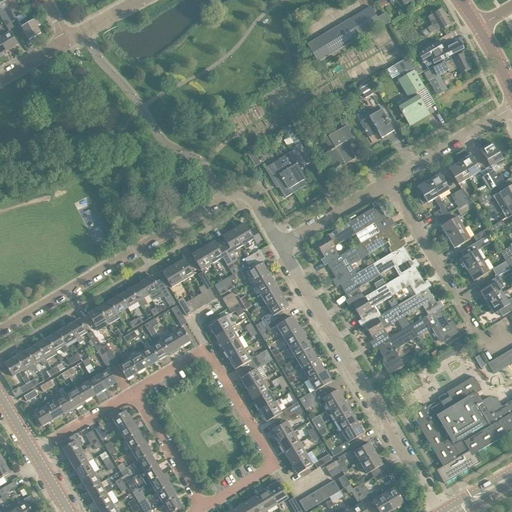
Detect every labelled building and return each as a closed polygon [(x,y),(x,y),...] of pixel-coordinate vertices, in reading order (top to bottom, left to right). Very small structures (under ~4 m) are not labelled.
[(0,0),(0,10),(3,9),(3,8),(8,5),(15,1),(14,0),(0,0)] [(12,23),(17,20),(8,5),(3,8),(12,23)] [(344,46),(380,25),(381,27),(389,22),(384,13),(377,17),(370,6),(307,44),(318,62),(344,46)] [(441,8),(427,17),(432,25),(427,28),(422,31),(425,36),(440,27),(442,28),(450,23),(441,8)] [(0,16),(8,30),(13,27),(3,9),(0,10),(0,16)] [(18,22),(21,26),(29,40),(40,33),(37,27),(40,25),(36,18),(27,23),(24,18),(18,22)] [(0,39),(6,51),(17,45),(10,32),(4,35),(0,30),(0,39)] [(459,41),(442,50),(442,48),(437,41),(417,52),(424,63),(432,59),(435,64),(463,50),(462,49),(463,47),(461,44),(460,43),(459,41)] [(460,74),(470,69),(462,53),(419,75),(425,86),(430,83),(435,94),(446,89),(439,75),(447,70),(448,72),(457,68),(460,74)] [(414,70),(397,80),(409,100),(398,107),(409,124),(421,117),(422,119),(429,114),(415,92),(424,87),(414,70)] [(365,98),(372,94),(377,91),(370,80),(358,87),(365,98)] [(381,138),(393,131),(394,131),(381,109),(359,122),(368,136),(377,131),(381,138)] [(355,158),(344,142),(353,137),(346,125),(323,139),(330,150),(319,156),(328,171),(343,163),(344,165),(355,158)] [(311,162),(290,127),(285,130),(293,143),(292,149),(292,150),(293,151),(279,159),(278,159),(297,191),(305,186),(302,181),(305,179),(299,169),(311,162)] [(496,163),(502,159),(492,142),(480,149),(492,169),(498,166),(496,163)] [(255,166),(260,163),(252,150),(247,153),(255,166)] [(470,155),(459,161),(469,178),(480,171),(470,155)] [(285,198),(297,191),(278,159),(278,160),(265,168),(274,184),(276,183),(285,198)] [(457,184),(469,178),(459,161),(448,168),(457,184)] [(495,187),(500,183),(493,170),(487,174),(495,187)] [(439,173),(428,180),(438,196),(449,190),(439,173)] [(489,190),(495,187),(487,174),(481,177),(489,190)] [(437,221),(448,214),(444,207),(438,196),(428,180),(417,186),(421,193),(417,195),(423,205),(434,199),(440,209),(433,214),(437,221)] [(511,184),(493,196),(499,207),(511,199),(511,184)] [(464,205),(470,202),(462,189),(456,192),(464,205)] [(480,204),(493,197),(489,191),(476,198),(480,204)] [(458,208),(464,205),(456,192),(450,195),(458,208)] [(511,199),(499,207),(506,218),(511,214),(511,199)] [(460,215),(473,208),(470,202),(464,205),(458,208),(456,210),(460,215)] [(390,226),(394,224),(390,218),(387,220),(381,210),(380,211),(377,206),(378,206),(378,205),(348,223),(355,233),(373,223),(379,233),(390,226)] [(440,226),(447,237),(463,228),(457,216),(440,226)] [(55,232),(80,226),(78,217),(53,223),(55,232)] [(490,234),(505,225),(502,220),(487,229),(490,234)] [(244,223),(233,230),(242,245),(245,249),(248,247),(249,245),(247,242),(253,239),(255,243),(261,240),(254,228),(249,231),(244,223)] [(339,256),(335,251),(333,252),(331,248),(355,233),(348,223),(315,242),(315,243),(316,242),(319,247),(318,248),(324,257),(320,260),(324,266),(328,263),(327,263),(339,256)] [(389,227),(390,226),(379,233),(361,243),(367,254),(387,242),(390,246),(387,247),(391,253),(402,246),(402,247),(406,245),(402,239),(399,241),(393,231),(392,231),(389,227)] [(470,239),(463,228),(447,237),(454,248),(470,239)] [(476,242),(489,234),(486,229),(472,237),(476,242)] [(223,238),(219,240),(237,272),(239,271),(242,269),(233,254),(236,252),(235,249),(242,245),(233,230),(222,236),(223,238)] [(476,242),(460,252),(462,257),(460,259),(466,270),(483,260),(477,250),(493,241),(489,234),(476,242)] [(32,239),(21,244),(25,256),(37,251),(32,239)] [(211,263),(222,257),(232,275),(232,274),(237,272),(219,240),(214,243),(213,241),(202,248),(211,263)] [(367,254),(361,243),(339,256),(327,263),(328,263),(329,263),(331,267),(330,268),(336,278),(333,280),(336,286),(340,284),(351,277),(348,271),(346,273),(343,268),(367,254)] [(511,243),(509,245),(511,246),(500,253),(504,260),(511,255),(511,243)] [(15,246),(9,249),(20,272),(25,269),(15,246)] [(402,246),(391,253),(373,264),(379,275),(391,267),(397,277),(415,267),(418,265),(415,259),(411,261),(405,251),(404,252),(401,247),(402,247),(402,246)] [(46,247),(39,250),(50,273),(57,269),(46,247)] [(53,249),(57,262),(64,260),(59,247),(53,249)] [(211,263),(202,248),(191,254),(200,270),(211,263)] [(247,265),(263,255),(259,250),(244,259),(247,265)] [(253,283),(268,274),(262,263),(266,260),(263,255),(247,265),(248,265),(242,269),(239,271),(244,279),(249,276),(253,283)] [(184,259),(173,265),(182,281),(193,274),(184,259)] [(489,271),(483,260),(466,270),(473,281),(489,271)] [(509,267),(508,266),(506,261),(505,261),(492,269),(495,275),(509,267)] [(42,263),(36,265),(42,278),(47,276),(42,263)] [(14,286),(19,282),(8,264),(3,267),(14,286)] [(352,305),(363,298),(360,292),(358,293),(355,289),(379,275),(373,264),(351,277),(340,284),(341,283),(344,288),(342,289),(348,299),(345,301),(348,307),(352,305)] [(162,272),(171,287),(182,281),(173,265),(162,272)] [(414,268),(415,267),(397,277),(385,285),(391,295),(412,283),(414,288),(412,289),(415,295),(427,288),(431,286),(427,280),(423,282),(417,272),(416,273),(414,268)] [(503,286),(499,280),(511,272),(511,270),(509,267),(495,275),(494,276),(495,277),(486,283),(488,286),(479,291),(486,303),(502,293),(499,288),(503,286)] [(32,269),(28,271),(35,281),(39,279),(32,269)] [(206,290),(209,288),(212,287),(202,271),(197,275),(203,285),(206,290)] [(268,274),(253,283),(259,294),(275,285),(268,274)] [(161,279),(155,283),(151,276),(141,282),(151,300),(162,294),(164,298),(171,295),(161,279)] [(233,288),(229,282),(227,278),(214,285),(220,295),(233,288)] [(141,282),(130,288),(138,301),(144,298),(147,304),(152,301),(151,300),(141,282)] [(201,293),(204,291),(206,290),(203,285),(198,288),(201,293)] [(214,285),(212,287),(209,288),(215,298),(220,295),(214,285)] [(275,285),(259,294),(266,305),(281,295),(275,285)] [(391,295),(385,285),(363,298),(352,305),(353,304),(356,309),(355,309),(361,319),(357,321),(361,327),(364,325),(380,316),(374,306),(391,295)] [(130,288),(119,295),(127,308),(138,301),(130,288)] [(204,291),(210,301),(215,298),(209,288),(206,290),(204,291)] [(443,307),(439,301),(436,303),(430,293),(429,293),(426,289),(427,288),(415,295),(397,305),(404,316),(424,304),(426,308),(424,309),(428,315),(439,308),(439,309),(443,307)] [(210,301),(204,291),(201,293),(199,294),(205,304),(210,301)] [(221,299),(224,304),(234,298),(231,292),(221,299)] [(511,297),(507,301),(502,293),(486,303),(492,314),(498,310),(502,317),(511,310),(511,309),(511,297)] [(200,307),(205,304),(199,294),(195,297),(200,307)] [(117,314),(127,308),(119,295),(109,301),(119,318),(117,314)] [(242,304),(248,301),(245,295),(239,299),(242,304)] [(255,325),(258,330),(268,324),(284,315),(281,311),(288,306),(281,295),(266,305),(270,312),(260,318),(261,321),(255,325)] [(180,306),(185,303),(182,297),(176,301),(180,306)] [(196,310),(200,307),(195,297),(190,300),(196,310)] [(238,303),(234,298),(224,304),(227,309),(238,303)] [(190,300),(185,303),(191,313),(196,310),(190,300)] [(109,301),(98,307),(106,320),(108,324),(119,318),(109,301)] [(245,309),(251,306),(248,301),(242,304),(245,309)] [(185,316),(191,313),(185,303),(180,306),(185,316)] [(240,308),(238,303),(227,309),(230,314),(235,311),(240,308)] [(377,346),(376,346),(388,339),(384,333),(382,335),(380,330),(397,320),(403,330),(410,326),(404,316),(397,305),(380,316),(364,325),(365,325),(368,329),(367,330),(373,340),(369,342),(373,348),(377,346)] [(181,326),(186,323),(176,306),(171,309),(181,326)] [(106,320),(98,307),(87,314),(97,331),(108,324),(106,320)] [(153,316),(158,313),(155,307),(150,310),(153,316)] [(238,316),(244,313),(240,308),(235,311),(238,316)] [(438,309),(439,309),(439,308),(428,315),(410,326),(416,337),(431,328),(440,343),(458,332),(451,321),(448,323),(442,313),(441,314),(438,309)] [(208,326),(215,337),(230,327),(224,316),(208,326)] [(276,325),(282,336),(298,327),(291,316),(276,325)] [(137,325),(143,322),(139,317),(134,320),(137,325)] [(153,327),(158,324),(155,318),(149,321),(153,327)] [(76,338),(79,343),(83,341),(80,336),(86,332),(79,319),(68,325),(76,338)] [(132,328),(137,325),(134,320),(129,323),(132,328)] [(147,330),(153,327),(149,321),(144,325),(147,330)] [(247,332),(253,329),(250,323),(244,326),(247,332)] [(258,330),(261,335),(266,332),(271,329),(268,324),(258,330)] [(63,326),(56,330),(58,331),(57,332),(68,350),(65,345),(76,338),(68,325),(64,328),(63,326)] [(388,339),(376,346),(377,346),(385,361),(382,363),(388,374),(403,365),(397,354),(395,355),(392,351),(416,337),(410,326),(403,330),(388,339)] [(237,338),(230,327),(215,337),(221,347),(237,338)] [(298,327),(282,336),(289,347),(304,338),(306,337),(302,330),(300,331),(298,327)] [(182,328),(171,334),(179,347),(190,341),(182,328)] [(116,338),(121,334),(118,329),(113,332),(116,338)] [(251,337),(256,334),(253,329),(247,332),(251,337)] [(102,348),(95,337),(92,331),(86,334),(96,351),(102,348)] [(131,340),(137,336),(133,331),(128,334),(131,340)] [(68,350),(57,332),(47,338),(56,354),(57,353),(55,351),(61,347),(64,352),(68,350)] [(264,340),(270,337),(266,332),(261,335),(264,340)] [(95,337),(102,348),(107,345),(100,334),(95,337)] [(126,343),(131,340),(128,334),(123,337),(126,343)] [(168,354),(179,347),(171,334),(161,341),(168,354)] [(168,354),(161,341),(157,335),(153,338),(155,341),(149,344),(150,347),(158,360),(168,354)] [(56,354),(47,338),(36,344),(47,363),(45,360),(56,354)] [(221,347),(228,358),(243,349),(237,338),(221,347)] [(289,347),(295,358),(311,349),(304,338),(289,347)] [(47,363),(36,344),(25,351),(36,369),(34,366),(40,362),(42,365),(47,363)] [(112,367),(118,364),(107,345),(102,348),(112,367)] [(150,347),(139,353),(147,366),(158,360),(150,347)] [(116,382),(108,369),(112,367),(102,348),(96,351),(107,370),(101,374),(98,368),(95,370),(106,389),(116,382)] [(274,356),(279,353),(276,348),(270,351),(274,356)] [(244,370),(269,355),(266,350),(253,357),(252,355),(248,358),(243,349),(228,358),(234,369),(241,365),(244,370)] [(302,369),(317,360),(311,349),(295,358),(302,369)] [(36,369),(25,351),(15,357),(33,387),(29,382),(30,381),(24,372),(28,370),(32,371),(36,369)] [(75,362),(80,359),(77,353),(72,356),(75,362)] [(136,373),(147,366),(139,353),(129,360),(136,373)] [(277,362),(282,358),(279,353),(274,356),(277,362)] [(499,357),(505,367),(511,364),(504,353),(499,357)] [(126,379),(136,373),(129,360),(125,354),(121,356),(125,362),(118,366),(126,379)] [(261,380),(255,370),(272,360),(269,355),(244,370),(246,374),(239,378),(246,389),(261,380)] [(70,365),(75,362),(72,356),(66,359),(70,365)] [(33,387),(15,357),(4,363),(12,376),(18,372),(25,384),(19,388),(22,393),(33,387)] [(493,360),(499,371),(505,367),(499,357),(493,360)] [(85,367),(90,364),(87,358),(82,361),(85,367)] [(308,380),(324,371),(317,360),(302,369),(308,380)] [(493,360),(487,363),(494,374),(499,371),(493,360)] [(54,374),(59,371),(56,366),(51,369),(54,374)] [(69,376),(75,373),(71,368),(66,371),(69,376)] [(49,378),(54,374),(51,369),(45,372),(49,378)] [(286,378),(292,375),(289,369),(283,373),(286,378)] [(95,395),(106,389),(95,370),(89,373),(92,379),(87,382),(95,395)] [(64,379),(69,376),(66,371),(61,374),(64,379)] [(302,404),(326,390),(323,386),(330,381),(332,380),(328,374),(326,375),(324,371),(308,380),(314,390),(299,399),(302,404)] [(290,383),(295,380),(292,375),(286,378),(290,383)] [(284,381),(281,376),(271,382),(274,387),(279,384),(284,381)] [(511,400),(501,407),(496,399),(488,397),(480,402),(475,394),(481,390),(473,376),(433,400),(436,404),(427,409),(425,405),(410,413),(442,466),(436,470),(444,484),(480,462),(475,454),(511,431),(511,400)] [(33,387),(38,384),(35,378),(30,381),(29,382),(33,387)] [(48,389),(53,386),(50,380),(45,383),(48,389)] [(246,389),(253,400),(268,391),(261,380),(246,389)] [(282,389),(287,386),(284,381),(279,384),(282,389)] [(84,401),(95,395),(87,382),(76,388),(84,401)] [(43,392),(48,389),(45,383),(40,386),(43,392)] [(74,408),(66,394),(62,388),(58,391),(62,397),(55,401),(52,395),(63,414),(64,416),(70,412),(69,410),(74,408)] [(66,394),(74,408),(75,409),(81,406),(80,404),(84,401),(76,388),(66,394)] [(337,389),(328,394),(326,390),(302,404),(305,409),(318,402),(320,406),(324,403),(328,409),(343,400),(337,389)] [(27,402),(38,395),(34,390),(23,396),(27,402)] [(274,401),(268,391),(253,400),(259,411),(279,399),(278,399),(274,401)] [(41,402),(52,420),(63,414),(52,395),(41,402)] [(273,417),(276,422),(300,407),(297,402),(281,412),(277,405),(281,403),(279,399),(259,411),(266,422),(273,417)] [(334,420),(350,411),(343,400),(328,409),(324,411),(327,416),(331,414),(334,420)] [(42,427),(52,420),(41,402),(37,404),(40,410),(34,413),(34,414),(32,415),(39,428),(41,426),(42,427)] [(287,422),(303,412),(300,407),(276,422),(278,426),(271,430),(277,441),(293,432),(287,422)] [(118,429),(131,421),(125,411),(119,414),(117,409),(109,414),(115,425),(110,428),(113,432),(118,429)] [(356,422),(350,411),(334,420),(341,431),(356,422)] [(323,427),(325,426),(319,415),(311,420),(318,430),(323,427)] [(133,426),(131,421),(118,429),(124,440),(137,432),(139,431),(135,425),(133,426)] [(341,431),(347,441),(336,448),(332,443),(327,446),(333,456),(350,446),(348,442),(363,433),(356,422),(341,431)] [(101,440),(106,436),(100,425),(94,429),(101,440)] [(326,432),(323,427),(318,430),(321,436),(326,432)] [(310,437),(316,433),(312,428),(307,431),(310,437)] [(93,444),(98,441),(92,430),(86,433),(93,444)] [(293,432),(277,441),(284,452),(303,441),(302,441),(299,443),(295,437),(299,435),(296,430),(293,432)] [(137,432),(124,440),(131,450),(144,443),(145,442),(141,435),(140,436),(137,432)] [(81,451),(79,447),(83,445),(76,433),(64,441),(67,445),(60,449),(64,456),(66,455),(68,459),(81,451)] [(313,442),(319,438),(316,433),(310,437),(313,442)] [(96,449),(101,446),(98,441),(93,444),(96,449)] [(284,452),(290,463),(306,454),(302,448),(305,446),(303,441),(284,452)] [(107,450),(112,447),(109,442),(104,445),(107,450)] [(360,463),(375,453),(369,442),(353,452),(360,463)] [(137,461),(150,453),(152,452),(148,446),(146,447),(144,443),(131,450),(137,461)] [(110,455),(116,452),(112,447),(107,450),(110,455)] [(86,448),(81,451),(68,459),(74,470),(87,462),(92,459),(86,448)] [(156,464),(150,453),(137,461),(132,464),(133,467),(136,467),(140,473),(138,474),(138,475),(156,464)] [(382,464),(375,453),(360,463),(366,474),(370,472),(373,476),(390,466),(387,461),(382,464)] [(312,465),(306,454),(290,463),(297,474),(312,465)] [(317,468),(324,464),(331,460),(328,454),(314,463),(317,468)] [(340,463),(346,459),(343,454),(337,458),(340,463)] [(105,466),(111,462),(108,457),(102,460),(105,466)] [(335,460),(325,467),(328,472),(338,466),(335,460)] [(74,470),(80,480),(93,472),(87,462),(74,470)] [(108,471),(114,468),(111,462),(105,466),(108,471)] [(5,467),(3,463),(0,464),(0,478),(11,472),(7,466),(5,467)] [(120,471),(125,468),(122,463),(116,466),(120,471)] [(149,482),(162,475),(156,464),(138,475),(140,478),(142,477),(146,484),(149,482)] [(328,472),(331,477),(341,471),(338,466),(328,472)] [(376,482),(393,471),(390,466),(373,476),(376,482)] [(123,477),(128,473),(125,468),(120,471),(123,477)] [(93,472),(80,480),(87,491),(105,480),(100,483),(93,472)] [(165,478),(162,475),(149,482),(156,493),(169,485),(170,484),(166,477),(165,478)] [(343,488),(345,487),(350,485),(344,475),(337,479),(343,488)] [(118,487),(123,483),(120,478),(115,481),(118,487)] [(87,491),(93,501),(106,494),(102,487),(108,484),(105,480),(87,491)] [(328,483),(334,494),(339,491),(333,480),(328,483)] [(6,493),(17,487),(13,481),(3,487),(6,493)] [(267,489),(277,504),(288,498),(278,482),(274,485),(273,483),(266,487),(267,489)] [(121,492),(126,489),(123,483),(118,487),(121,492)] [(323,486),(329,497),(334,494),(328,483),(323,486)] [(357,486),(364,496),(363,496),(364,498),(366,501),(371,499),(378,511),(388,511),(392,509),(382,491),(380,489),(370,495),(362,483),(357,486)] [(132,492),(138,489),(134,484),(129,487),(132,492)] [(169,485),(156,493),(162,503),(175,496),(177,495),(173,488),(171,489),(169,485)] [(351,491),(353,490),(352,489),(350,485),(345,487),(346,490),(348,493),(351,491)] [(318,489),(324,499),(328,497),(329,497),(323,486),(318,489)] [(364,496),(357,486),(352,489),(353,490),(351,491),(356,501),(358,499),(359,501),(364,498),(363,496),(364,496)] [(386,489),(382,491),(392,509),(403,503),(394,487),(387,491),(386,489)] [(135,498),(141,494),(138,489),(132,492),(135,498)] [(266,511),(277,504),(267,489),(263,491),(262,490),(256,494),(257,495),(256,495),(266,511)] [(313,492),(319,502),(324,499),(318,489),(313,492)] [(329,497),(328,497),(330,500),(332,503),(342,496),(339,491),(334,494),(329,497)] [(308,495),(315,505),(319,502),(313,492),(308,495)] [(106,494),(93,501),(99,511),(112,504),(106,494)] [(266,511),(256,495),(246,502),(251,511),(266,511)] [(304,498),(310,508),(315,505),(308,495),(304,498)] [(31,511),(30,510),(36,507),(29,496),(24,500),(25,502),(15,508),(17,511),(31,511)] [(175,496),(162,503),(167,511),(171,511),(181,506),(175,496)] [(294,511),(301,511),(293,497),(288,500),(294,511)] [(310,508),(304,498),(298,501),(305,511),(310,508)] [(131,508),(136,505),(133,499),(127,503),(131,508)] [(328,509),(333,505),(332,503),(330,500),(325,503),(328,509)] [(236,511),(251,511),(246,502),(235,508),(236,511)] [(350,509),(352,511),(366,511),(361,502),(350,509)] [(17,511),(15,508),(12,503),(1,509),(3,511),(17,511)]
